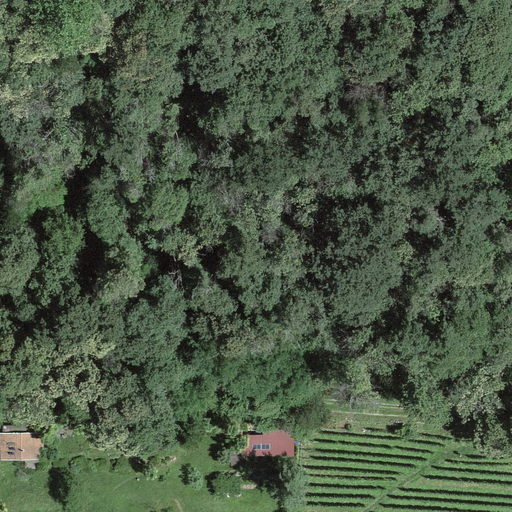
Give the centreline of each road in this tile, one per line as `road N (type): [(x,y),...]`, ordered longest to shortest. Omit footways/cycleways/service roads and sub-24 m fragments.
road 1 (track): [(511,432),(309,401),(0,401)]
road 2 (track): [(511,436),(437,459),(369,511)]
